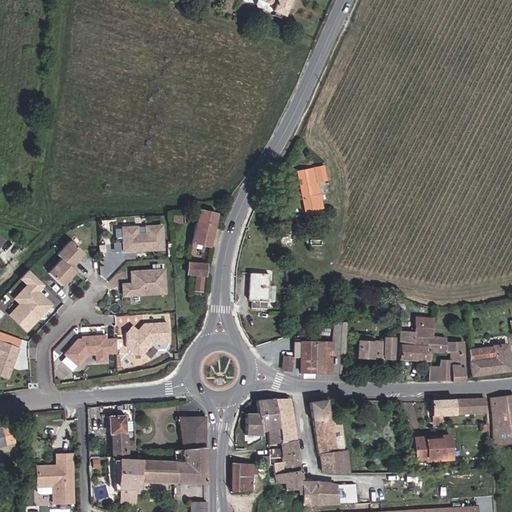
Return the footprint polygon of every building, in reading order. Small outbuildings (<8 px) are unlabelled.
[(281,18),(285,20),(292,0),(258,0),(257,4),(271,9),(270,13),(275,15),(273,20),(279,22),(281,18)] [(327,166),(300,171),(308,213),(326,209),(320,182),(332,181),(327,166)] [(186,242),(191,245),(194,239),(205,244),(217,217),(201,209),(186,242)] [(275,234),(284,232),(280,216),(271,219),(275,234)] [(160,251),(160,227),(144,227),(144,234),(134,234),(134,227),(120,227),(120,251),(134,251),(134,243),(143,244),(143,251),(160,251)] [(279,249),(288,246),(284,232),(275,234),(279,249)] [(69,266),(85,251),(73,238),(56,253),(60,258),(46,271),(58,285),(74,270),(69,266)] [(210,265),(196,262),(191,277),(198,278),(197,293),(206,293),(210,265)] [(50,305),(37,291),(44,284),(31,270),(23,279),(28,285),(14,298),(21,305),(19,307),(17,306),(8,314),(23,330),(36,318),(36,315),(42,310),(43,311),(50,305)] [(266,283),(266,271),(247,270),(247,298),(250,298),(249,306),(263,307),(263,299),(264,291),(266,291),(266,283)] [(165,297),(165,272),(131,271),(131,284),(122,284),(122,296),(165,297)] [(272,284),(266,283),(266,291),(264,291),(263,299),(265,299),(265,298),(272,298),(272,284)] [(463,334),(460,334),(461,319),(432,318),(432,314),(423,314),(423,318),(417,318),(417,312),(409,312),(408,327),(395,327),(395,356),(425,356),(425,379),(432,380),(463,377),(463,349),(462,349),(463,334)] [(168,342),(168,323),(143,323),(141,325),(143,327),(141,329),(130,324),(123,331),(123,345),(130,352),(139,352),(149,342),(168,342)] [(363,355),(387,355),(387,330),(378,330),(378,334),(368,334),(368,330),(353,330),(353,355),(354,355),(363,355)] [(116,352),(116,339),(105,339),(105,334),(80,334),(80,336),(75,336),(60,351),(72,364),(84,352),(95,352),(95,360),(106,360),(106,352),(116,352)] [(326,367),(326,360),(326,339),(290,339),(290,354),(297,354),(297,367),(326,367)] [(470,374),(509,369),(505,343),(466,348),(470,374)] [(0,345),(0,375),(3,377),(7,368),(5,367),(6,364),(8,364),(14,351),(0,345)] [(345,438),(336,439),(335,414),(330,414),(328,394),(309,397),(316,450),(317,450),(320,466),(348,462),(345,438)] [(296,433),(295,424),(288,396),(272,398),(275,419),(265,420),(266,426),(267,436),(278,435),(296,433)] [(511,396),(494,399),(496,446),(511,443),(511,396)] [(265,420),(275,419),(272,398),(254,399),(255,412),(260,433),(262,433),(266,432),(266,426),(265,420)] [(488,399),(434,401),(433,424),(446,423),(445,416),(489,415),(488,399)] [(245,433),(260,433),(255,412),(244,413),(245,433)] [(123,415),(107,415),(108,438),(111,438),(113,461),(125,461),(124,450),(135,450),(134,441),(124,442),(123,415)] [(176,484),(209,484),(207,417),(178,417),(178,452),(176,484)] [(13,426),(0,428),(0,448),(17,444),(13,426)] [(282,466),(299,464),(296,433),(278,435),(279,442),(280,451),(282,466)] [(411,459),(447,455),(445,433),(409,436),(411,459)] [(269,452),(280,451),(279,442),(268,443),(268,447),(269,452)] [(168,461),(140,461),(139,485),(176,484),(178,452),(168,452),(168,461)] [(57,464),(37,465),(38,487),(55,488),(55,504),(76,505),(75,458),(58,458),(57,464)] [(125,461),(113,461),(115,495),(129,494),(130,510),(138,510),(139,485),(140,461),(125,461)] [(233,464),(233,491),(253,492),(255,475),(260,475),(260,465),(233,464)] [(308,500),(337,499),(335,474),(301,477),(299,464),(282,466),(271,467),(273,476),(284,476),(286,484),(288,490),(298,490),(299,495),(308,495),(308,500)] [(337,499),(353,499),(352,473),(335,474),(337,499)] [(274,484),(286,484),(284,476),(273,476),(274,484)] [(241,511),(256,511),(256,496),(240,496),(241,511)] [(256,511),(282,511),(282,501),(272,501),(272,496),(256,496),(256,511)] [(209,511),(210,503),(192,502),(192,511),(209,511)]
